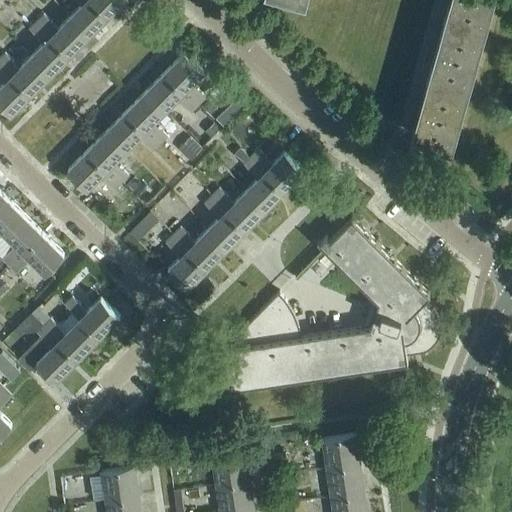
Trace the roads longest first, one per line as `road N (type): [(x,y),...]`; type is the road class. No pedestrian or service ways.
road 1 (residential): [(0,501),(157,339),(159,316),(150,296),(0,149)]
road 2 (residential): [(359,155),(197,0)]
road 3 (tertiary): [(444,511),(459,415),(511,300)]
road 4 (residential): [(511,280),(359,155)]
road 5 (residential): [(359,155),(262,252)]
